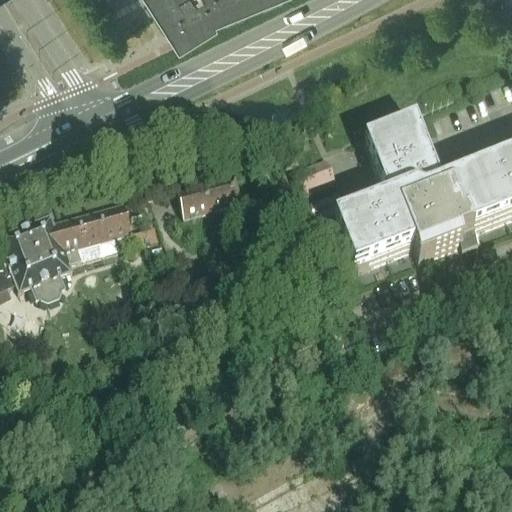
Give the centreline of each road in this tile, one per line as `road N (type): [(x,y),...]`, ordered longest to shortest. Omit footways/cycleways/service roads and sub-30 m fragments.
road 1 (secondary): [(85,130),(353,0)]
road 2 (tertiary): [(85,130),(7,0)]
